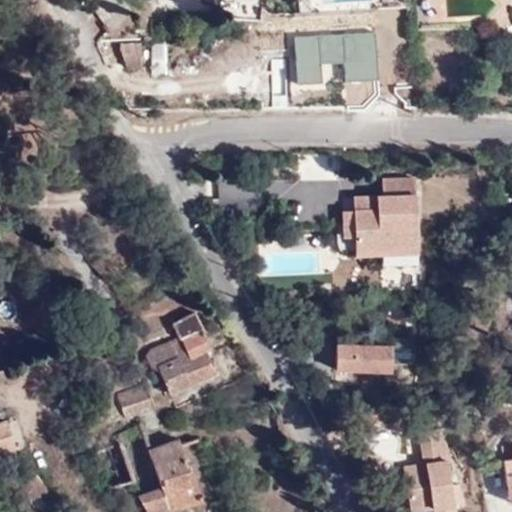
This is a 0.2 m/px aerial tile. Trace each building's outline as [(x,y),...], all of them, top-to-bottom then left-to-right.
[(354,248),(380,247),(414,246),(414,179),(381,179),(381,197),(375,197),(375,211),(342,211),(342,223),(342,236),(354,235),(354,248)] [(379,255),(380,247),(354,248),(354,235),(342,236),(342,223),(335,223),(335,244),(337,248),(340,252),(346,254),(379,255)] [(104,253),(92,263),(108,279),(147,244),(137,233),(109,259),(104,253)] [(204,334),(200,326),(193,311),(170,323),(177,337),(150,349),(146,357),(151,366),(157,369),(169,394),(215,373),(205,351),(209,349),(205,341),(202,335),(204,334)] [(84,409),(89,412),(92,418),(95,420),(99,420),(102,416),(131,342),(114,335),(84,409)] [(394,343),(337,340),(337,367),(394,370),(394,343)] [(144,385),(112,398),(121,417),(152,405),(144,385)] [(6,424),(0,426),(0,460),(18,453),(6,424)] [(178,439),(147,451),(162,488),(139,496),(146,511),(173,511),(202,500),(178,439)] [(450,459),(402,465),(408,511),(457,506),(450,459)] [(511,460),(501,462),(506,497),(511,496),(511,460)]
